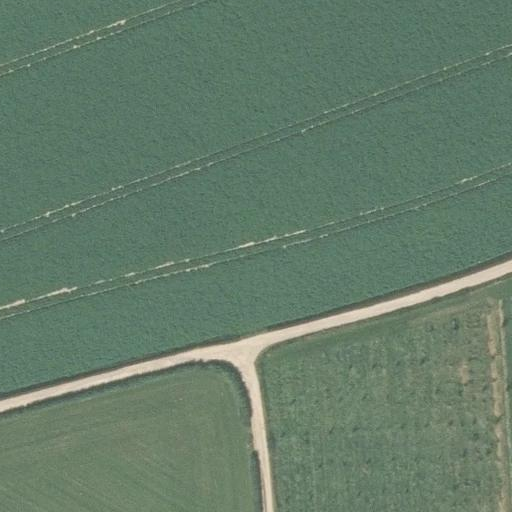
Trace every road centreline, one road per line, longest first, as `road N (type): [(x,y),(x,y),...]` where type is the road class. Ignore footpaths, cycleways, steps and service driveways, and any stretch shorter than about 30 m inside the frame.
road 1 (track): [(511,264),(235,349)]
road 2 (track): [(235,349),(0,407)]
road 3 (track): [(235,349),(255,417),(264,511)]
